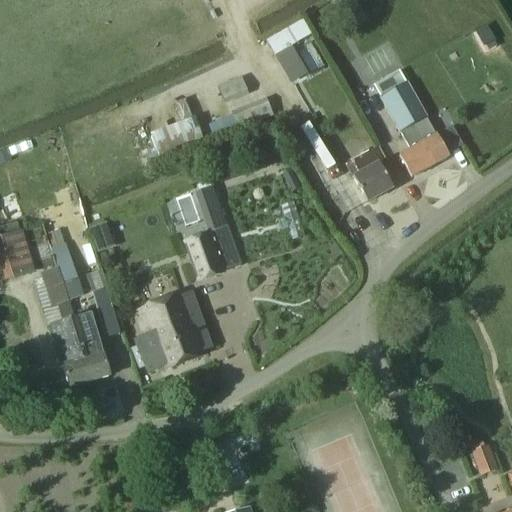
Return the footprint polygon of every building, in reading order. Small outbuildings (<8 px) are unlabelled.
[(353,0),(334,0),(329,3),(340,20),(359,9),(353,0)] [(304,22),(266,43),(273,55),(310,34),(304,22)] [(375,87),(411,151),(399,158),(411,180),(449,159),(401,72),(375,87)] [(228,107),(254,97),(245,75),(219,85),(228,107)] [(201,124),(211,120),(201,92),(177,100),(184,122),(152,133),(158,151),(205,135),(201,124)] [(270,99),(232,110),(237,127),(275,116),(270,99)] [(214,140),(237,131),(232,118),(209,127),(214,140)] [(0,165),(11,161),(6,151),(0,153),(0,165)] [(371,152),(346,166),(352,179),(366,205),(392,190),(378,164),(371,152)] [(194,194),(208,232),(182,239),(197,284),(241,267),(212,189),(194,194)] [(99,253),(118,247),(110,221),(91,227),(99,253)] [(0,281),(35,272),(23,232),(20,233),(18,224),(0,228),(0,281)] [(56,270),(68,303),(84,298),(66,245),(50,250),(54,260),(56,270)] [(85,360),(81,348),(84,347),(76,319),(73,320),(68,303),(56,270),(40,275),(42,281),(34,283),(48,328),(50,327),(69,390),(88,385),(83,370),(92,367),(89,359),(85,360)] [(106,341),(120,336),(113,313),(104,282),(102,271),(86,277),(89,286),(106,341)] [(159,374),(208,356),(185,294),(135,312),(144,338),(134,342),(148,374),(158,370),(159,374)] [(110,378),(90,315),(76,319),(84,347),(81,348),(85,360),(89,359),(92,367),(83,370),(88,385),(110,378)] [(480,477),(497,471),(488,447),(472,453),(480,477)] [(318,511),(312,497),(294,504),(297,511),(318,511)]
